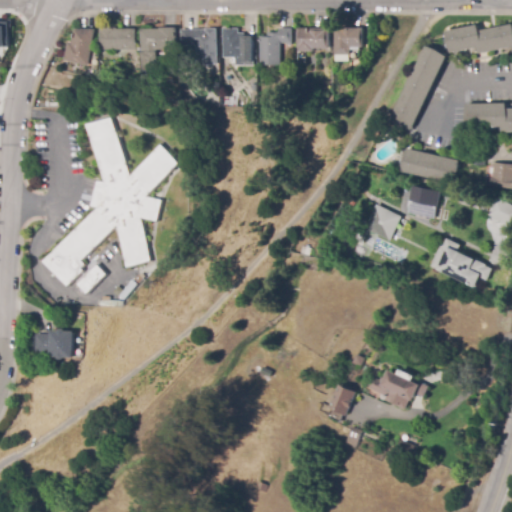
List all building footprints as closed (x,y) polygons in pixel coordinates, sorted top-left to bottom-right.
[(0,44),(0,20),(10,20),(10,44),(0,44)] [(511,47),(480,54),(479,48),(452,54),(447,31),(480,25),(481,31),(511,24),(511,47)] [(138,50),(102,50),(103,28),(119,28),(119,29),(138,30),(138,50)] [(158,69),(143,69),(143,52),(142,52),(142,29),(162,29),(162,28),(178,28),(178,50),(158,50),(158,69)] [(255,66),(236,66),(236,58),(223,58),(224,28),(239,29),(239,33),(245,33),(245,37),(255,37),(255,66)] [(260,66),(260,37),(269,36),(268,33),(280,32),(279,29),(293,28),(294,44),(283,44),(282,66),(260,66)] [(352,55),(336,55),(336,29),(365,28),(365,48),(352,48),(352,55)] [(218,65),(182,65),(182,30),(207,30),(207,29),(219,29),(218,65)] [(315,52),(298,52),(298,29),(331,29),(331,49),(315,49),(315,52)] [(89,66),(65,61),(70,42),(74,43),(77,30),(98,30),(89,66)] [(413,130),(391,119),(428,47),(449,57),(413,130)] [(222,107),(214,106),(215,97),(223,98),(222,107)] [(511,132),(503,133),(503,127),(469,128),(468,105),(509,103),(509,109),(511,108),(511,132)] [(103,182),(87,124),(112,117),(128,176),(160,144),(178,163),(144,196),(160,200),(155,221),(139,217),(151,260),(126,267),(114,224),(79,260),(83,264),(80,268),(82,270),(66,286),(42,261),(96,208),(89,206),(96,180),(103,182)] [(485,167),(472,165),(475,146),(488,148),(485,167)] [(457,184),(404,172),(406,165),(402,162),(404,152),(409,153),(410,149),(462,161),(457,184)] [(511,190),(492,189),(494,163),(511,164),(511,190)] [(414,186),(441,192),(435,219),(408,213),(414,186)] [(376,206),(401,218),(390,240),(366,228),(376,206)] [(476,287),(440,269),(451,247),(488,265),(487,266),(493,269),(487,281),(480,278),(476,287)] [(75,284),(96,264),(105,273),(84,293),(75,284)] [(124,307),(99,306),(99,301),(113,301),(113,297),(120,298),(119,301),(125,302),(124,307)] [(65,360),(60,360),(58,358),(51,358),(51,353),(36,353),(37,334),(50,335),(51,332),(52,332),(52,331),(60,332),(61,330),(66,330),(68,332),(76,332),(75,359),(66,358),(65,360)] [(362,367),(354,362),(359,354),(366,359),(362,367)] [(271,377),(262,373),(265,367),(274,372),(271,377)] [(406,410),(387,399),(388,398),(370,387),(376,377),(382,381),(384,377),(388,379),(392,370),(400,375),(403,370),(432,387),(425,398),(420,395),(416,401),(413,399),(406,410)] [(348,416),(332,409),(341,386),(358,393),(355,401),(357,402),(354,408),(352,407),(348,416)] [(362,440),(351,436),(353,428),(364,432),(362,440)] [(264,492),(257,488),(261,481),(267,485),(264,492)]
